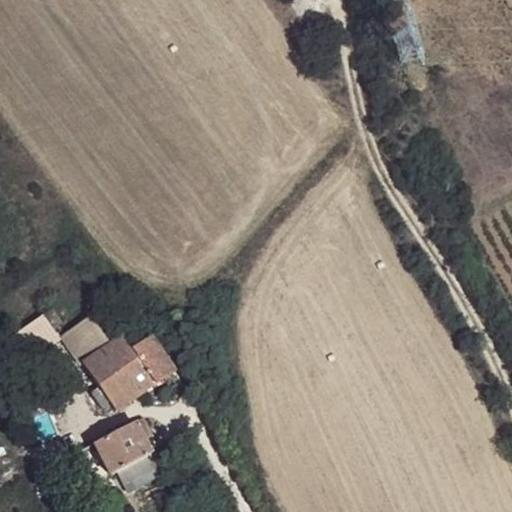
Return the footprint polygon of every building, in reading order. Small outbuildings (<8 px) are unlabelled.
[(61,324),(53,311),(43,318),(51,331),(61,324)] [(174,372),(150,338),(133,349),(123,336),(110,345),(91,317),(62,337),(99,388),(91,394),(104,412),(111,406),(115,412),(174,372)] [(51,331),(43,318),(17,335),(31,356),(33,359),(59,342),(51,331)] [(31,356),(17,335),(0,347),(14,368),(31,356)] [(152,454),(145,440),(153,436),(144,419),(94,445),(111,476),(117,473),(150,455),(152,454)] [(161,475),(150,455),(117,473),(127,493),(161,475)] [(210,511),(221,506),(217,498),(206,505),(209,511),(210,511)]
